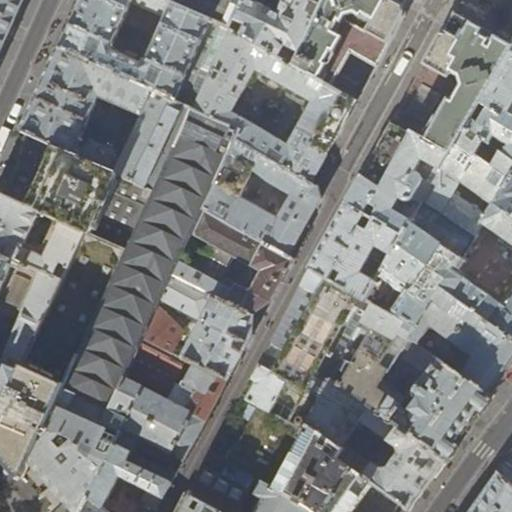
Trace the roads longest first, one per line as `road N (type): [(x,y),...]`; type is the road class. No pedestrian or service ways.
road 1 (residential): [(166,511),(437,0)]
road 2 (residential): [(54,0),(0,116)]
